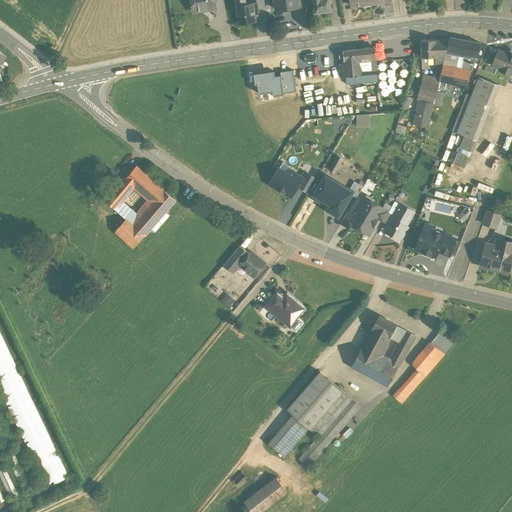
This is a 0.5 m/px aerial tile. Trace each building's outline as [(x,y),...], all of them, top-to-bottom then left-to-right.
[(190,0),(191,1),(193,12),(215,9),(214,0),(190,0)] [(297,0),(274,0),(276,10),(298,7),(297,0)] [(312,0),(315,12),(330,10),(328,0),(312,0)] [(245,4),(236,5),(239,24),(256,21),(255,16),(259,15),(257,2),(245,4)] [(450,36),(449,39),(447,49),(451,50),(457,51),(460,38),(450,36)] [(480,43),(460,38),(457,51),(465,53),(477,56),(480,43)] [(421,57),(436,57),(436,39),(421,40),(421,57)] [(449,39),(436,39),(436,57),(436,62),(443,63),(447,49),(449,39)] [(377,81),(375,47),(343,51),(347,84),(377,81)] [(447,49),(443,63),(448,64),(451,50),(447,49)] [(511,53),(506,52),(506,53),(498,50),(493,64),(500,67),(500,68),(511,72),(511,71),(511,53)] [(477,56),(465,53),(462,67),(472,70),(477,56)] [(436,57),(421,57),(422,69),(435,68),(436,62),(436,57)] [(439,80),(442,63),(436,62),(435,68),(433,78),(439,80)] [(448,64),(443,63),(442,63),(439,80),(440,80),(467,86),(472,70),(462,67),(448,64)] [(284,93),(296,92),(293,70),(280,72),(281,75),(284,93)] [(284,93),(281,75),(275,76),(274,71),(253,74),(255,85),(257,85),(258,94),(272,92),(273,96),(284,95),(284,93)] [(433,78),(423,75),(416,100),(418,101),(433,105),(436,91),(440,80),(439,80),(433,78)] [(498,85),(479,77),(472,95),(473,95),(472,96),(491,103),(498,85)] [(443,93),(436,91),(433,105),(440,106),(443,93)] [(466,93),(451,131),(458,133),(472,96),(473,95),(472,95),(466,93)] [(491,103),(472,96),(458,133),(476,141),(491,103)] [(433,105),(418,101),(413,124),(428,128),(433,105)] [(369,116),(357,116),(357,127),(369,126),(369,116)] [(395,132),(404,135),(407,127),(398,124),(395,132)] [(344,158),(338,155),(329,169),(335,173),(344,158)] [(163,190),(136,167),(126,178),(133,184),(153,202),(163,190)] [(270,185),(291,197),(297,186),(296,186),(301,177),(290,171),(288,175),(279,169),(270,185)] [(308,193),(316,179),(304,172),(301,177),(296,186),(297,186),(308,193)] [(348,190),(325,176),(313,195),(330,205),(327,210),(337,216),(350,195),(352,193),(348,190)] [(126,178),(106,201),(126,219),(133,226),(144,212),(142,210),(138,214),(126,205),(127,203),(122,198),(133,184),(126,178)] [(362,187),(353,182),(348,190),(352,193),(350,195),(355,198),(362,187)] [(144,212),(133,226),(144,235),(174,200),(163,191),(153,202),(144,212)] [(353,215),(349,222),(353,225),(368,234),(377,219),(377,218),(382,209),(363,198),(353,215)] [(387,224),(384,231),(399,240),(405,230),(403,229),(413,212),(399,204),(393,215),(387,224)] [(388,212),(382,209),(377,218),(377,219),(383,222),(388,212)] [(499,216),(487,211),(483,224),(495,228),(499,216)] [(347,212),(341,223),(346,226),(349,222),(353,215),(347,212)] [(388,212),(383,222),(387,224),(393,215),(388,212)] [(126,219),(115,232),(134,248),(144,235),(133,226),(126,219)] [(443,236),(432,232),(431,234),(422,230),(421,233),(419,234),(418,237),(419,240),(415,249),(435,257),(437,251),(443,236)] [(456,240),(443,235),(443,236),(437,251),(449,256),(456,240)] [(502,248),(486,245),(481,266),(491,268),(491,265),(509,270),(511,255),(511,242),(504,241),(502,248)] [(240,246),(230,258),(239,265),(249,253),(240,246)] [(265,264),(250,251),(249,253),(239,265),(254,278),(265,264)] [(239,265),(230,258),(228,260),(233,264),(228,269),(233,273),(239,265)] [(287,293),(283,298),(277,292),(265,306),(290,327),(297,318),(305,308),(287,293)] [(396,326),(378,316),(372,328),(389,338),(396,326)] [(297,318),(290,327),(296,332),(303,323),(297,318)] [(372,328),(361,349),(379,358),(389,338),(372,328)] [(406,331),(400,342),(409,347),(415,336),(406,331)] [(455,342),(441,331),(435,338),(449,349),(455,342)] [(0,388),(47,485),(68,476),(0,334),(0,388)] [(449,349),(435,338),(431,343),(434,346),(444,354),(449,349)] [(400,342),(392,356),(401,361),(409,347),(400,342)] [(434,346),(415,368),(418,371),(425,376),(444,354),(434,346)] [(379,358),(361,349),(351,366),(388,386),(398,368),(389,364),(379,358)] [(401,361),(392,356),(389,364),(398,368),(401,361)] [(418,371),(402,390),(408,396),(425,376),(418,371)] [(320,372),(287,410),(292,415),(308,429),(310,430),(342,392),(320,372)] [(402,390),(400,388),(393,397),(401,404),(408,396),(402,390)] [(342,392),(310,430),(318,437),(351,399),(342,392)] [(318,437),(298,460),(308,467),(360,407),(351,399),(318,437)] [(308,429),(292,415),(269,444),(285,457),(308,429)] [(0,420),(0,439),(24,490),(31,486),(0,420)] [(349,428),(342,435),(346,439),(353,432),(349,428)] [(0,474),(10,496),(18,492),(0,454),(0,474)] [(276,478),(244,503),(250,511),(259,511),(286,491),(276,478)]
